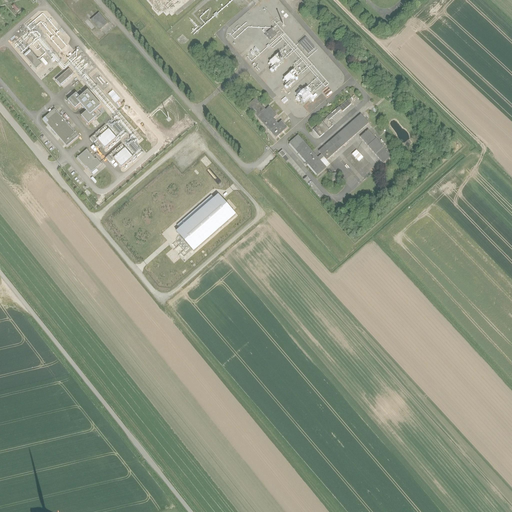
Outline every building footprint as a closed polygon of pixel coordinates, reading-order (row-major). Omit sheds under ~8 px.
[(92,19),(90,20),(100,30),(100,29),(104,26),(108,23),(99,12),(95,16),(92,19)] [(272,29),(265,35),(270,41),(277,35),(272,29)] [(25,55),(24,56),(36,70),(39,67),(42,65),(38,60),(30,51),(29,52),(27,53),(26,54),(25,55)] [(278,54),(268,62),(272,67),(269,70),(271,73),(285,62),(278,54)] [(16,68),(12,64),(1,74),(29,107),(44,93),(37,85),(33,88),(29,83),(33,80),(20,65),(16,68)] [(74,75),(69,69),(56,81),(58,83),(60,86),(74,75)] [(293,70),(283,78),(287,83),(284,87),(286,89),(299,78),(293,70)] [(81,117),(89,125),(97,118),(94,114),(97,111),(102,107),(88,91),(80,98),(76,94),(68,101),(75,110),(81,105),(86,112),(81,117)] [(255,98),(247,105),(276,138),(288,128),(281,121),(278,124),(273,119),(276,115),(269,106),(265,110),(255,98)] [(348,100),(339,107),(343,112),(351,104),(348,100)] [(78,137),(54,109),(42,119),(66,147),(68,146),(78,137)] [(298,136),(289,144),(318,176),(327,168),(320,161),(324,158),(326,161),(369,123),(361,114),(319,152),(321,155),(318,158),(298,136)] [(326,118),(322,122),(329,129),(333,126),(326,118)] [(116,124),(113,127),(119,135),(123,132),(116,124)] [(97,140),(105,149),(107,147),(110,145),(112,143),(114,141),(115,140),(117,139),(105,126),(96,133),(90,139),(93,143),(97,140)] [(317,126),(313,130),(320,137),(324,133),(317,126)] [(368,130),(360,137),(383,164),(392,157),(368,130)] [(133,143),(129,146),(136,154),(139,151),(133,143)] [(114,159),(121,168),(124,166),(126,164),(128,162),(131,160),(132,159),(133,158),(122,145),(113,152),(106,158),(110,162),(114,159)] [(78,157),(76,158),(85,169),(87,167),(91,173),(101,164),(96,158),(95,159),(87,149),(78,157)] [(356,160),(352,164),(358,172),(369,163),(361,152),(354,157),(356,160)] [(219,196),(177,233),(181,238),(182,239),(184,241),(187,244),(189,247),(191,249),(192,250),(194,253),(237,216),(232,209),(227,204),(219,196)] [(112,215),(107,219),(117,230),(122,226),(112,215)]
